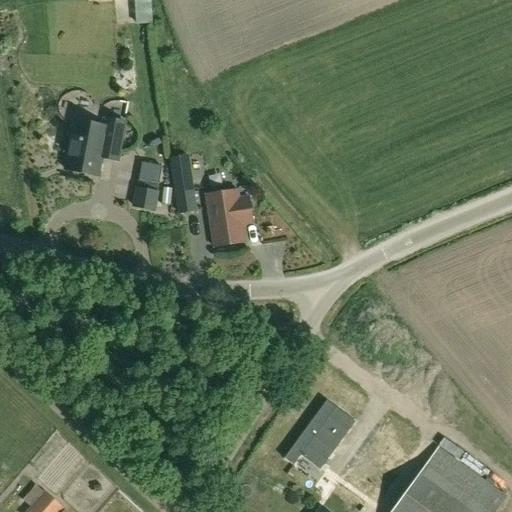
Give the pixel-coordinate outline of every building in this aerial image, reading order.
[(65,169),(97,175),(100,157),(117,160),(124,122),(106,119),(105,126),(86,122),(86,118),(82,114),(78,113),(74,115),(72,119),(69,133),(72,134),(65,169)] [(138,178),(133,206),(153,210),(161,166),(143,163),(140,179),(138,178)] [(196,210),(191,183),(174,186),(179,213),(196,210)] [(237,189),(205,194),(213,247),(245,242),(242,224),(252,222),(248,196),(238,198),(237,189)] [(439,448),(393,511),(494,511),(506,495),(439,448)] [(42,492),(35,487),(23,501),(30,507),(25,511),(58,511),(62,508),(43,491),(42,492)]
